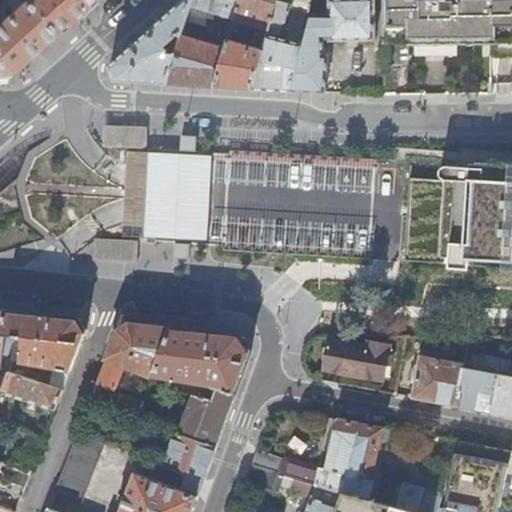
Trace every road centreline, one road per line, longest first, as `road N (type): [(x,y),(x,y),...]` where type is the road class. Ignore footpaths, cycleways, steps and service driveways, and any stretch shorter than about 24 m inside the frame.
road 1 (residential): [(511,122),(329,122),(294,111),(119,100),(90,92),(68,69)]
road 2 (residential): [(0,280),(244,306),(274,334),(260,382)]
road 3 (residential): [(511,431),(260,382)]
road 4 (residential): [(260,382),(210,511)]
